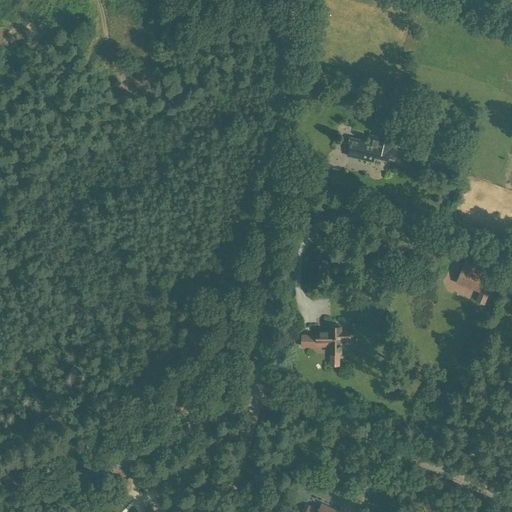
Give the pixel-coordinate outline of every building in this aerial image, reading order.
[(349,137),(348,144),(350,144),(348,155),(373,160),(374,155),(388,158),(391,140),(404,142),(406,133),(393,131),(394,128),(379,125),(376,142),(349,137)] [(432,150),(428,166),(448,170),(452,154),(432,150)] [(488,293),(494,278),(488,276),(490,272),(465,262),(457,281),(470,285),(471,282),(484,287),(482,290),(488,293)] [(302,334),(301,346),(329,346),(329,352),(330,352),(330,361),(339,361),(339,352),(340,352),(340,339),(348,339),(348,331),(340,331),(340,326),(339,326),(339,325),(332,325),(332,326),(329,326),(329,331),(325,331),(325,333),(316,333),(316,335),(302,334)] [(308,505),(305,511),(339,511),(320,503),(317,509),(308,505)]
